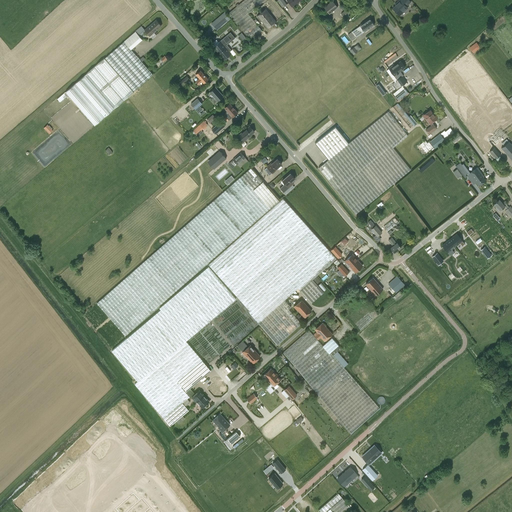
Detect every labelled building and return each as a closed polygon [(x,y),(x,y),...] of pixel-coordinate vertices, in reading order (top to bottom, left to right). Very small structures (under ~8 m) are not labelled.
[(244,0),(228,14),(251,40),(262,31),(248,14),(264,0),(244,0)] [(411,2),(409,0),(400,0),(401,1),(393,8),(399,15),(404,10),(402,7),(405,5),(406,6),(411,2)] [(324,8),(329,14),(338,8),(333,1),(324,8)] [(344,18),(348,15),(352,12),(349,8),(345,11),(341,14),(344,18)] [(257,16),(267,28),(276,22),(266,9),(257,16)] [(218,31),(228,22),(231,20),(228,16),(225,19),(215,28),(218,31)] [(365,32),(375,25),(370,18),(360,25),(360,26),(352,31),(357,37),(365,31),(365,32)] [(144,30),(145,31),(150,36),(161,26),(157,21),(156,20),(144,30)] [(145,31),(144,30),(140,25),(134,31),(135,31),(82,78),(65,92),(95,126),(132,93),(153,75),(130,49),(141,39),(139,36),(145,31)] [(346,37),(340,30),(336,34),(345,46),(350,42),(346,37)] [(239,35),(244,42),(247,39),(242,33),(239,35)] [(224,38),(222,41),(219,43),(216,40),(211,44),(214,47),(224,60),(231,54),(225,46),(231,41),(227,36),(226,37),(224,38)] [(480,46),(477,42),(470,47),(473,51),(480,46)] [(511,109),(473,51),(433,78),(483,154),(505,139),(500,132),(511,124),(511,109)] [(402,76),(399,72),(403,70),(402,69),(405,67),(401,61),(395,66),(394,65),(389,69),(394,76),(401,86),(407,82),(402,76)] [(204,83),(208,79),(200,70),(196,74),(199,78),(196,82),(198,85),(202,81),(204,83)] [(190,79),(187,76),(180,81),(183,85),(190,79)] [(223,96),(215,87),(210,92),(217,101),(223,96)] [(199,106),(202,104),(198,99),(191,104),(197,112),(201,108),(199,106)] [(229,120),(237,113),(230,104),(225,108),(227,111),(225,113),(228,116),(227,117),(229,120)] [(423,115),(431,126),(426,130),(429,134),(437,129),(432,122),(438,118),(436,115),(434,116),(430,110),(423,115)] [(408,135),(388,111),(349,143),(335,127),(315,143),(329,160),(318,168),(356,214),(411,169),(393,148),(408,135)] [(213,114),(207,119),(210,122),(216,118),(213,114)] [(408,117),(414,126),(418,123),(411,115),(408,117)] [(207,125),(204,121),(193,131),(198,136),(203,132),(201,131),(207,125)] [(212,129),(216,133),(225,126),(221,121),(212,129)] [(53,130),(48,125),(44,128),(49,134),(53,130)] [(241,143),(243,141),(244,142),(252,135),(251,135),(254,132),(250,127),(239,136),(237,138),(241,143)] [(432,149),(435,147),(436,148),(445,140),(440,134),(430,142),(429,140),(426,142),(425,140),(420,144),(426,152),(431,149),(432,149)] [(502,148),(511,160),(511,145),(509,142),(502,148)] [(501,155),(494,148),(490,152),(496,159),(501,155)] [(226,158),(220,151),(207,161),(211,165),(213,164),(216,167),(226,158)] [(237,165),(245,158),(241,152),(233,160),(237,165)] [(277,170),(276,169),(282,164),(277,159),(274,161),(267,167),(273,173),(277,170)] [(467,174),(468,175),(467,175),(474,184),(476,183),(477,182),(479,185),(485,181),(480,174),(481,173),(478,168),(472,172),(470,173),(463,164),(462,165),(460,163),(456,166),(465,178),(467,177),(465,175),(467,174)] [(280,201),(265,185),(251,168),(227,189),(196,216),(184,226),(168,240),(155,252),(145,261),(96,303),(124,336),(173,293),(198,272),(211,260),(233,241),(249,227),(270,209),(270,210),(280,201)] [(462,176),(457,169),(453,172),(458,178),(462,176)] [(283,193),(292,185),(290,183),(295,179),(290,174),(282,180),(285,184),(280,188),(283,193)] [(228,184),(235,179),(233,175),(225,181),(228,184)] [(337,258),(284,198),(257,222),(240,236),(220,254),(209,264),(249,310),(248,311),(277,345),(301,323),(289,309),(291,307),(285,300),(298,288),(311,303),(324,292),(313,279),(337,258)] [(494,204),(500,211),(505,207),(504,206),(507,204),(505,201),(502,204),(499,200),(494,204)] [(395,217),(384,226),(388,231),(400,222),(395,217)] [(376,225),(371,229),(377,236),(382,232),(376,225)] [(457,234),(450,240),(455,247),(462,241),(457,234)] [(396,243),(394,240),(392,238),(389,240),(390,243),(393,246),(390,248),(394,252),(401,247),(397,243),(396,243)] [(350,239),(346,243),(351,249),(356,244),(351,239),(350,239)] [(450,240),(442,245),(448,252),(455,247),(450,240)] [(331,250),(338,258),(342,254),(335,247),(331,250)] [(481,250),(482,252),(487,258),(491,255),(485,247),(482,249),(481,250)] [(443,261),(437,253),(436,254),(432,257),(437,263),(438,265),(443,262),(443,261)] [(349,265),(350,266),(357,260),(352,254),(345,261),(348,265),(349,265)] [(357,260),(350,266),(355,272),(362,265),(357,260)] [(343,274),(347,270),(341,264),(337,268),(343,274)] [(135,384),(170,426),(189,410),(185,406),(190,402),(187,399),(190,397),(191,398),(192,397),(195,394),(190,388),(211,370),(186,341),(212,319),(235,301),(208,268),(159,308),(161,310),(127,338),(112,351),(135,379),(138,382),(135,384)] [(397,276),(388,284),(392,288),(388,292),(392,296),(404,285),(397,276)] [(373,278),(366,284),(372,291),(371,291),(375,296),(383,289),(373,278)] [(302,300),(294,307),(298,311),(298,310),(304,317),(312,311),(302,300)] [(315,329),(317,331),(313,335),(318,340),(319,339),(321,337),(325,341),(332,334),(322,323),(315,329)] [(332,338),(323,346),(308,330),(283,353),(292,364),(303,377),(318,395),(331,410),(344,425),(351,434),(366,420),(380,408),(331,353),(339,346),(332,338)] [(243,352),(242,352),(246,357),(246,356),(253,363),(260,356),(250,345),(246,349),(245,348),(247,346),(243,341),(237,346),(243,352)] [(267,372),(277,383),(281,379),(271,368),(267,372)] [(277,383),(267,372),(264,375),(270,381),(269,382),(271,384),(270,386),(269,385),(266,388),(271,394),(274,391),(271,387),(273,386),(276,383),(277,383)] [(288,386),(281,392),(286,398),(288,396),(292,399),(296,395),(288,386)] [(195,402),(196,401),(202,408),(209,401),(199,391),(195,394),(192,397),(195,402)] [(254,393),(247,399),(250,403),(257,397),(254,393)] [(220,413),(213,420),(219,427),(218,428),(222,432),(230,425),(220,413)] [(302,416),(294,422),(297,425),(305,419),(302,416)] [(227,438),(227,439),(231,444),(240,436),(236,431),(227,438)] [(367,454),(364,457),(369,464),(381,453),(376,447),(371,451),(370,449),(366,453),(367,454)] [(281,473),(286,469),(277,459),(272,463),(281,473)] [(343,474),(350,482),(362,470),(355,463),(343,474)] [(370,478),(376,472),(368,464),(362,469),(370,478)] [(275,473),(269,479),(276,488),(283,483),(275,473)] [(371,490),(374,487),(365,477),(361,480),(371,490)] [(116,509),(117,510),(135,495),(133,493),(116,509)] [(341,511),(348,505),(349,505),(338,493),(319,510),(320,511),(341,511)] [(155,511),(142,497),(125,511),(155,511)]
